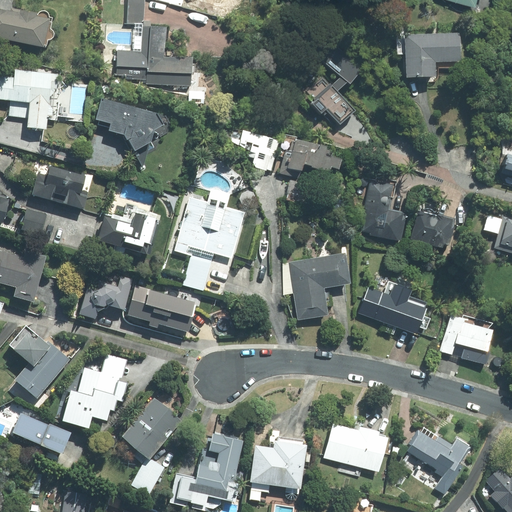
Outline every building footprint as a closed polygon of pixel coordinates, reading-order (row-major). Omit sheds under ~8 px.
[(116,51),(115,80),(145,81),(145,86),(187,88),(189,59),(162,58),(164,29),(150,28),(150,23),(144,23),(145,0),(140,0),(124,0),(123,27),(138,28),(137,52),(116,51)] [(0,43),(39,53),(45,27),(45,24),(32,21),(33,15),(15,11),(14,17),(0,13),(0,43)] [(352,112),(334,92),(371,58),(339,25),(310,52),(332,75),(324,82),(319,77),(303,92),(310,100),(306,104),(317,116),(321,112),(336,127),(352,112)] [(452,34),(399,36),(400,82),(432,81),(431,65),(453,65),(452,34)] [(43,133),(44,121),(56,122),(56,103),(52,103),(53,74),(12,72),(11,77),(0,76),(0,104),(10,105),(10,121),(24,121),(24,132),(43,133)] [(128,150),(135,152),(148,147),(149,136),(160,129),(151,116),(98,101),(92,122),(105,126),(103,134),(120,138),(128,150)] [(226,150),(243,153),(242,157),(250,158),(248,167),(270,171),(276,140),(246,135),(229,132),(226,150)] [(511,140),(501,138),(494,175),(511,178),(511,140)] [(317,159),(320,149),(286,139),(276,175),(296,180),(299,169),(323,176),(325,171),(333,174),(336,164),(317,159)] [(76,200),(82,180),(47,170),(44,178),(35,176),(29,200),(78,214),(80,214),(83,202),(76,200)] [(395,185),(367,179),(355,233),(400,242),(404,220),(388,216),(395,185)] [(0,227),(1,225),(12,227),(17,200),(0,197),(0,227)] [(201,293),(210,261),(211,256),(229,261),(242,214),(186,199),(172,250),(189,255),(180,287),(201,293)] [(92,241),(141,257),(146,258),(159,217),(147,213),(135,210),(110,202),(105,220),(100,218),(92,241)] [(457,221),(415,209),(405,242),(447,255),(457,221)] [(41,241),(45,217),(25,213),(20,238),(41,241)] [(511,221),(498,218),(490,249),(511,255),(511,221)] [(0,287),(13,290),(11,299),(29,302),(39,256),(21,253),(19,259),(0,255),(0,287)] [(341,253),(287,261),(295,321),(329,316),(325,292),(346,289),(341,253)] [(196,301),(126,282),(89,273),(78,315),(98,320),(101,307),(118,311),(116,321),(186,339),(196,301)] [(387,292),(370,285),(359,312),(412,334),(425,301),(405,293),(407,287),(391,280),(387,292)] [(486,324),(446,312),(434,354),(453,360),(458,341),(479,347),(486,324)] [(26,330),(7,353),(24,366),(11,382),(35,401),(66,362),(53,352),(36,373),(29,367),(46,346),(26,330)] [(84,432),(88,420),(100,424),(104,411),(110,413),(113,403),(120,406),(127,386),(119,384),(127,360),(106,353),(99,374),(82,368),(73,396),(66,394),(56,423),(84,432)] [(164,468),(146,458),(179,421),(152,397),(115,438),(143,463),(127,487),(149,496),(164,468)] [(17,412),(6,435),(56,457),(66,435),(17,412)] [(323,459),(339,463),(336,473),(358,479),(360,469),(377,473),(386,436),(355,428),(354,432),(331,426),(323,459)] [(441,494),(468,446),(440,430),(434,440),(415,429),(402,452),(439,473),(430,488),(441,494)] [(229,504),(233,485),(241,443),(208,437),(200,479),(175,474),(170,502),(204,508),(206,499),(229,504)] [(245,482),(248,482),(245,501),(259,503),(260,495),(265,496),(266,486),(299,491),(301,447),(270,441),(268,450),(251,447),(245,482)] [(511,511),(511,475),(507,479),(502,473),(487,486),(492,492),(488,496),(501,511),(511,511)] [(74,508),(89,511),(93,491),(53,482),(50,495),(76,501),(74,508)]
